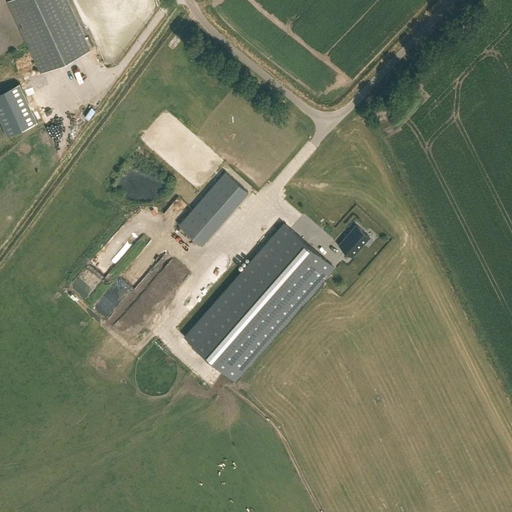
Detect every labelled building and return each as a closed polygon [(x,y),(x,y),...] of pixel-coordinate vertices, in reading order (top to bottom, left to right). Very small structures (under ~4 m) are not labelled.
[(91,51),(66,0),(15,0),(8,4),(41,75),(91,51)] [(20,85),(0,94),(0,118),(12,144),(41,130),(20,85)] [(39,95),(33,97),(43,119),(48,117),(39,95)] [(85,107),(80,113),(83,115),(80,120),(87,125),(101,106),(96,102),(90,110),(85,107)] [(56,114),(61,126),(66,124),(61,112),(56,114)] [(176,227),(199,247),(248,192),(225,172),(176,227)] [(284,223),(185,336),(234,379),(333,266),(284,223)] [(343,248),(346,251),(352,256),(366,241),(369,237),(363,232),(356,225),(339,245),(343,248)]
